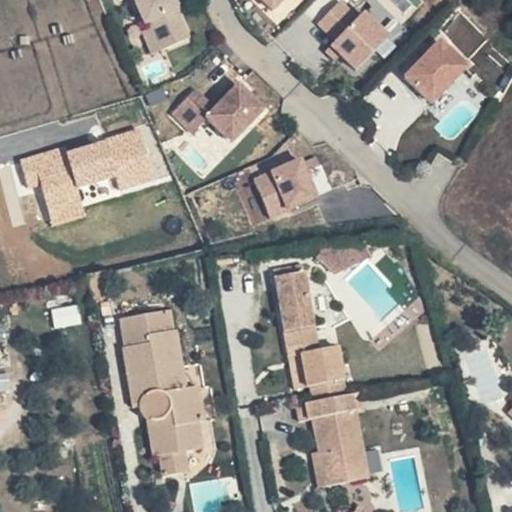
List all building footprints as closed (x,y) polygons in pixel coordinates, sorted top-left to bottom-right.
[(132,0),(143,22),(148,20),(151,26),(162,48),(188,35),(171,0),(132,0)] [(252,0),(270,16),(284,0),(252,0)] [(343,0),(322,22),(340,38),(334,44),(345,53),(360,69),(392,36),(366,11),(360,17),(343,0)] [(151,26),(142,30),(153,52),(162,48),(151,26)] [(446,36),(412,72),(438,97),(473,61),(446,36)] [(345,53),(334,44),(330,49),(340,59),(345,53)] [(197,93),(172,115),(191,136),(206,122),(229,148),(263,118),(239,91),(215,113),(197,93)] [(119,175),(123,191),(158,181),(143,126),(22,158),(29,186),(43,182),(54,224),(88,215),(80,186),(119,175)] [(303,158),(257,178),(273,215),(319,194),(303,158)] [(118,179),(82,187),(85,200),(120,192),(118,179)] [(315,384),(318,400),(328,398),(345,396),(343,380),(346,379),(340,345),(320,348),(306,262),(276,267),(286,328),(285,330),(289,354),(302,352),(307,385),(315,384)] [(87,321),(82,299),(61,303),(64,325),(87,321)] [(175,333),(172,310),(126,318),(132,346),(128,346),(137,405),(143,405),(144,411),(143,413),(148,418),(153,418),(159,455),(164,456),(167,477),(191,473),(189,452),(205,450),(201,423),(208,423),(203,390),(190,391),(185,365),(179,332),(175,333)] [(307,385),(302,352),(289,354),(295,387),(307,385)] [(328,398),(318,400),(299,404),(302,422),(317,419),(323,450),(328,484),(372,477),(361,412),(331,417),(328,398)] [(328,484),(323,450),(316,452),(321,485),(328,484)]
